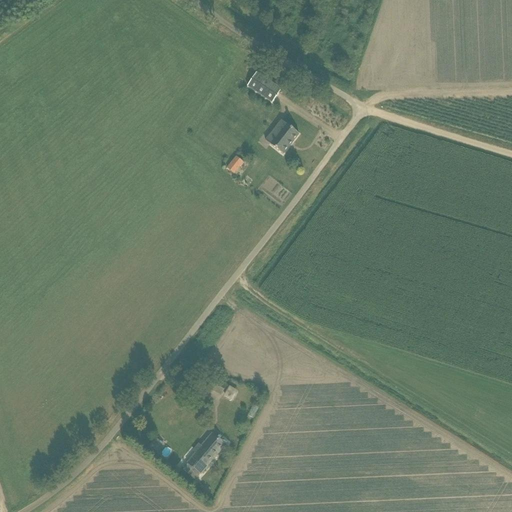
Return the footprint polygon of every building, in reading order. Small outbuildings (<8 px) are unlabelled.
[(255,75),(247,89),(272,105),(281,91),(255,75)] [(272,135),(276,138),(270,145),(283,155),(299,135),(282,121),(272,135)] [(233,174),(242,162),(234,156),(225,168),(233,174)] [(228,386),(211,376),(204,387),(221,398),(228,386)] [(193,451),(196,455),(188,464),(201,474),(225,445),(212,435),(202,447),(199,444),(193,451)] [(159,453),(162,449),(153,443),(150,447),(158,453),(158,452),(159,453)]
